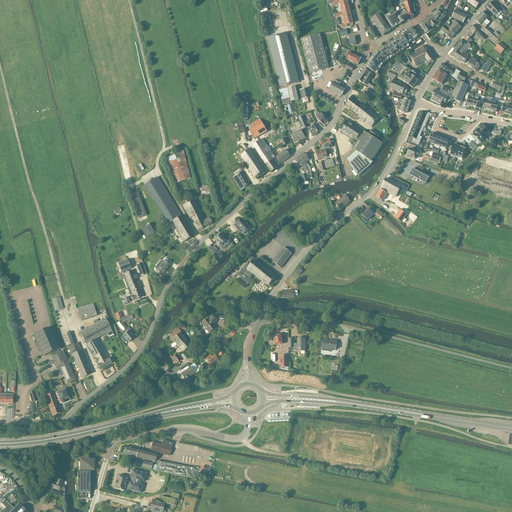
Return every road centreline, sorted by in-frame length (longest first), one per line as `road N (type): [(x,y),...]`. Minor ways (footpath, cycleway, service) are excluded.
road 1 (tertiary): [(0,420),(62,420),(128,363),(191,251),(330,125),(369,50)]
road 2 (unclassified): [(511,368),(325,321),(257,323)]
road 3 (track): [(66,308),(0,67)]
road 4 (primary): [(511,428),(263,398)]
road 5 (primary): [(0,444),(233,400)]
road 6 (unclassified): [(90,511),(119,440),(173,429),(235,439),(246,434),(248,414)]
road 7 (track): [(163,150),(127,0)]
road 8 (tertiary): [(415,103),(386,173),(335,223)]
road 9 (tertiary): [(257,323),(285,275),(335,223)]
